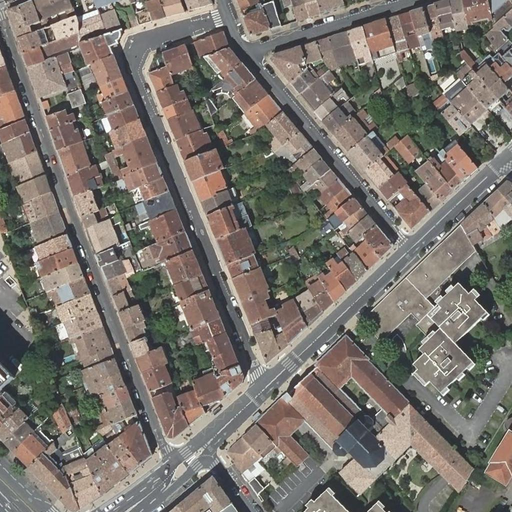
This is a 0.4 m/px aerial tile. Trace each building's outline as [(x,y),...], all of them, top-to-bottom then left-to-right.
[(35,0),(33,1),(37,10),(41,21),(57,15),(51,0),(35,0)] [(70,0),(51,0),(57,15),(74,9),(70,0)] [(94,0),(95,1),(97,8),(119,0),(94,0)] [(147,5),(148,9),(153,22),(167,18),(160,0),(147,5)] [(159,0),(160,0),(167,18),(186,12),(180,0),(159,0)] [(180,0),(186,12),(191,11),(186,0),(180,0)] [(211,0),(186,0),(191,11),(213,4),(211,0)] [(262,5),(265,1),(264,0),(237,0),(241,9),(247,7),(257,3),(258,6),(261,5),(262,5)] [(291,0),(293,6),(297,22),(309,18),(304,0),(291,0)] [(304,0),(309,18),(321,14),(317,0),(304,0)] [(317,0),(321,14),(345,6),(343,0),(317,0)] [(455,24),(449,0),(435,5),(441,28),(451,25),(452,31),(456,30),(455,24)] [(463,0),(450,0),(449,0),(455,24),(456,30),(457,32),(469,28),(468,24),(463,0)] [(463,0),(468,24),(493,19),(490,8),(488,0),(463,0)] [(488,0),(490,8),(493,19),(494,25),(511,10),(511,2),(510,0),(488,0)] [(37,10),(33,1),(20,6),(8,11),(18,39),(34,33),(31,24),(41,21),(37,10)] [(271,30),(282,26),(274,2),(262,5),(271,30)] [(252,36),(271,30),(262,5),(261,5),(258,6),(260,10),(250,13),(247,7),(241,9),(244,16),(251,35),(252,36)] [(441,28),(435,5),(423,8),(430,32),(430,33),(432,40),(432,41),(433,43),(440,41),(444,40),(444,38),(443,33),(441,28)] [(423,8),(411,12),(419,36),(421,45),(422,46),(426,45),(425,43),(432,41),(432,40),(430,33),(430,32),(423,8)] [(135,14),(140,26),(153,22),(148,9),(135,14)] [(100,16),(98,10),(77,18),(79,23),(100,16)] [(115,10),(100,16),(108,35),(121,31),(123,31),(115,10)] [(511,10),(494,25),(495,28),(487,35),(497,50),(509,39),(502,31),(504,28),(506,30),(509,30),(511,27),(511,10)] [(127,15),(132,28),(140,26),(135,14),(134,11),(129,13),(127,15)] [(411,12),(399,16),(407,40),(409,49),(421,45),(419,36),(411,12)] [(100,16),(79,23),(79,32),(80,43),(108,35),(100,16)] [(396,53),(399,60),(403,59),(401,52),(409,49),(407,40),(399,16),(387,20),(391,34),(396,53)] [(54,26),(51,27),(57,41),(59,40),(61,39),(79,32),(79,23),(77,18),(77,17),(60,23),(58,24),(56,25),(54,26)] [(367,41),(373,60),(396,53),(391,34),(387,20),(363,27),(367,41)] [(451,25),(441,28),(443,33),(452,31),(451,25)] [(367,62),(373,60),(367,41),(363,27),(348,32),(356,53),(358,61),(359,64),(367,62)] [(18,39),(23,53),(40,47),(43,46),(47,44),(49,43),(44,29),(41,30),(38,31),(34,33),(18,39)] [(87,62),(88,66),(93,64),(114,55),(111,47),(119,44),(118,41),(120,40),(121,36),(122,35),(121,31),(108,35),(80,43),(80,48),(81,50),(82,50),(88,54),(91,61),(87,62)] [(23,53),(28,67),(45,61),(44,56),(76,45),(78,49),(80,48),(80,43),(79,32),(61,39),(59,40),(57,41),(49,43),(47,44),(43,46),(40,47),(23,53)] [(223,32),(195,42),(201,59),(204,57),(230,48),(223,32)] [(348,32),(329,38),(337,63),(339,66),(342,66),(341,61),(353,58),(354,62),(358,61),(356,53),(348,32)] [(329,38),(316,42),(322,60),(326,65),(327,66),(337,63),(329,38)] [(503,58),(511,68),(511,40),(510,40),(509,39),(497,50),(500,54),(503,58)] [(316,42),(301,47),(306,63),(308,68),(309,68),(310,69),(312,68),(311,67),(310,64),(313,63),(319,61),(321,66),(326,65),(322,60),(316,42)] [(191,80),(197,77),(193,67),(192,62),(186,45),(163,54),(168,67),(171,75),(190,68),(193,76),(190,77),(191,80)] [(271,59),(290,82),(304,71),(301,67),(306,63),(301,47),(273,56),(271,59)] [(226,77),(243,63),(230,48),(204,57),(213,68),(217,65),(223,74),(220,76),(223,80),(226,77)] [(88,54),(82,50),(87,62),(91,61),(88,54)] [(28,67),(39,98),(67,87),(63,74),(60,66),(72,63),(69,53),(45,61),(28,67)] [(479,67),(465,53),(466,57),(463,57),(475,72),(499,100),(511,114),(511,96),(511,97),(511,98),(507,103),(502,98),(511,90),(505,84),(494,72),(485,61),(479,67)] [(150,74),(157,93),(175,86),(171,75),(168,67),(163,54),(154,57),(148,71),(150,74)] [(487,59),(484,61),(485,61),(494,72),(505,84),(511,77),(511,68),(503,58),(500,54),(494,59),(491,55),(487,59)] [(102,87),(123,78),(114,55),(93,64),(102,87)] [(475,72),(463,57),(458,61),(465,69),(458,75),(461,79),(463,82),(468,88),(488,110),(499,100),(475,72)] [(60,66),(63,74),(75,71),(72,63),(60,66)] [(239,93),(256,79),(243,63),(226,77),(223,80),(212,89),(204,96),(207,105),(211,117),(218,111),(209,100),(216,94),(222,92),(228,93),(232,99),(239,93)] [(337,63),(327,66),(330,70),(330,71),(337,69),(340,68),(339,66),(337,63)] [(217,65),(213,68),(220,76),(223,74),(217,65)] [(0,96),(15,91),(7,67),(0,69),(0,96)] [(290,82),(300,94),(325,74),(322,70),(317,74),(313,70),(312,68),(310,69),(309,68),(308,68),(304,71),(290,82)] [(300,94),(314,112),(336,93),(334,91),(332,93),(324,84),(327,82),(328,84),(335,78),(330,71),(330,70),(325,74),(300,94)] [(403,76),(395,84),(400,90),(406,86),(403,76)] [(102,87),(101,87),(104,95),(99,97),(102,103),(103,103),(107,101),(129,92),(123,78),(102,87)] [(269,95),(256,79),(239,93),(232,99),(235,102),(238,99),(245,107),(242,111),(244,114),(269,95)] [(471,125),(488,110),(468,88),(463,82),(461,79),(443,94),(444,95),(449,101),(451,103),(453,105),(471,125)] [(332,93),(334,91),(328,84),(327,82),(324,84),(332,93)] [(408,92),(411,101),(422,91),(421,88),(420,87),(419,82),(406,86),(408,92)] [(157,93),(164,109),(187,100),(184,92),(180,94),(177,85),(175,86),(157,93)] [(314,112),(323,122),(334,113),(332,110),(346,99),(348,101),(351,99),(342,88),(336,93),(314,112)] [(83,94),(81,90),(68,94),(73,108),(84,104),(86,103),(83,94)] [(0,130),(26,120),(15,91),(0,96),(0,130)] [(109,116),(134,105),(129,92),(107,101),(103,103),(109,116)] [(283,112),(269,95),(244,114),(247,116),(251,113),(260,125),(256,128),(255,129),(256,130),(252,134),(253,136),(259,133),(269,125),(283,112)] [(441,108),(449,101),(444,95),(436,102),(441,108)] [(235,102),(242,111),(245,107),(238,99),(235,102)] [(164,109),(169,120),(191,111),(187,100),(164,109)] [(323,122),(333,134),(353,118),(358,114),(348,101),(338,109),(334,113),(323,122)] [(472,126),(471,125),(453,105),(451,103),(449,101),(441,108),(439,110),(443,114),(460,135),(472,126)] [(102,103),(100,104),(106,117),(109,116),(103,103),(102,103)] [(115,131),(140,120),(134,105),(109,116),(112,123),(115,131)] [(169,120),(177,140),(201,131),(194,113),(200,111),(199,109),(191,111),(169,120)] [(373,132),(377,129),(373,123),(369,127),(362,120),(367,116),(362,110),(353,118),(333,134),(348,153),(368,137),(373,132)] [(65,111),(46,117),(51,130),(72,123),(76,122),(74,116),(68,118),(65,111)] [(300,132),(283,112),(269,125),(259,133),(271,149),(274,153),(274,152),(275,152),(285,144),(300,132)] [(251,113),(247,116),(256,128),(260,125),(251,113)] [(106,117),(101,119),(104,126),(112,123),(109,116),(106,117)] [(369,127),(373,123),(367,116),(362,120),(369,127)] [(0,136),(3,144),(4,144),(30,133),(26,120),(0,130),(0,136)] [(115,131),(111,133),(118,150),(147,137),(140,120),(115,131)] [(72,123),(51,130),(58,151),(82,142),(78,131),(76,131),(72,123)] [(204,135),(202,130),(201,131),(177,140),(186,162),(211,152),(209,148),(204,135)] [(229,145),(222,131),(218,134),(223,148),(229,145)] [(314,149),(300,132),(285,144),(275,152),(274,152),(280,159),(286,154),(290,151),(299,161),(314,149)] [(348,153),(365,172),(385,155),(388,152),(390,151),(386,147),(380,152),(371,141),(377,136),(373,132),(368,137),(348,153)] [(37,152),(30,133),(4,144),(3,144),(9,158),(11,163),(12,162),(37,152)] [(401,142),(405,138),(400,133),(396,137),(401,142)] [(204,135),(209,148),(212,147),(207,134),(204,135)] [(422,152),(409,135),(405,138),(401,142),(395,147),(409,163),(422,152)] [(380,152),(386,147),(377,136),(371,141),(380,152)] [(118,150),(115,151),(117,157),(125,153),(131,168),(123,171),(125,177),(158,163),(147,137),(118,150)] [(392,149),(395,147),(401,142),(396,137),(388,144),(392,149)] [(82,142),(58,151),(67,176),(91,167),(85,149),(88,148),(86,141),(82,142)] [(444,150),(447,154),(459,145),(455,141),(444,150)] [(464,181),(478,168),(465,152),(459,145),(447,154),(444,150),(441,153),(443,155),(447,161),(464,181)] [(478,168),(483,163),(470,148),(465,152),(478,168)] [(322,159),(314,149),(299,161),(293,166),(290,170),(292,172),(294,176),(302,169),(306,173),(322,159)] [(221,160),(217,150),(211,152),(186,162),(193,182),(224,169),(229,167),(226,158),(221,160)] [(293,166),(299,161),(290,151),(286,154),(293,163),(291,164),(293,166)] [(46,175),(37,152),(12,162),(11,163),(9,163),(14,176),(20,174),(24,184),(46,175)] [(113,152),(105,155),(107,161),(109,166),(115,181),(123,178),(113,152)] [(454,191),(464,181),(447,161),(442,166),(437,160),(435,158),(434,159),(433,157),(428,152),(424,154),(429,160),(430,162),(432,163),(454,191)] [(379,189),(400,171),(398,169),(396,170),(395,169),(391,173),(383,163),(388,158),(385,155),(365,172),(379,189)] [(442,166),(447,161),(443,155),(437,160),(442,166)] [(391,173),(395,169),(396,169),(388,158),(383,163),(391,173)] [(330,169),(322,159),(306,173),(304,175),(310,182),(302,188),(305,191),(312,185),(330,169)] [(91,167),(67,176),(75,197),(92,190),(104,186),(98,170),(109,166),(107,161),(96,166),(91,167)] [(446,198),(454,191),(432,163),(430,162),(418,173),(419,174),(421,177),(427,184),(429,187),(442,202),(446,198)] [(158,163),(125,177),(132,191),(142,187),(164,178),(158,163)] [(193,182),(201,201),(221,193),(220,191),(232,186),(224,169),(193,182)] [(338,179),(330,169),(312,185),(305,191),(306,194),(310,190),(316,185),(322,192),(338,179)] [(402,174),(400,171),(379,189),(389,201),(396,195),(400,192),(408,184),(407,184),(400,176),(402,174)] [(25,202),(52,192),(46,175),(24,184),(18,186),(25,202)] [(147,201),(169,191),(164,178),(142,187),(147,201)] [(346,188),(338,179),(322,193),(319,195),(324,202),(317,208),(319,210),(328,203),(346,188)] [(322,193),(338,179),(322,192),(322,193)] [(508,181),(498,190),(511,203),(511,183),(509,181),(508,181)] [(293,195),(299,191),(294,182),(288,185),(293,195)] [(413,229),(431,212),(418,197),(416,194),(408,184),(400,192),(406,199),(403,202),(395,209),(413,229)] [(431,212),(442,202),(429,187),(427,184),(416,194),(418,197),(431,212)] [(238,198),(233,188),(227,191),(221,193),(201,201),(208,217),(234,206),(232,201),(238,198)] [(354,198),(346,188),(328,203),(334,210),(325,218),(327,220),(328,220),(354,198)] [(92,190),(75,197),(78,206),(82,217),(99,211),(97,204),(94,197),(95,197),(92,190)] [(511,203),(498,190),(484,203),(498,226),(500,230),(511,219),(511,203)] [(152,221),(177,210),(169,191),(147,201),(144,202),(145,204),(152,221)] [(59,212),(52,192),(25,202),(22,204),(23,207),(27,206),(32,219),(25,222),(26,225),(31,223),(59,212)] [(406,199),(400,192),(396,195),(398,197),(403,202),(406,199)] [(99,195),(95,197),(94,197),(97,204),(102,203),(99,195)] [(389,201),(391,203),(398,197),(396,195),(389,201)] [(362,207),(354,198),(328,220),(330,223),(335,218),(341,226),(344,223),(362,207)] [(139,216),(148,212),(144,202),(135,206),(139,216)] [(242,202),(234,206),(239,220),(248,216),(242,202)] [(484,203),(461,225),(468,235),(474,246),(484,240),(485,242),(492,236),(493,237),(501,231),(500,230),(498,226),(484,203)] [(21,208),(25,222),(32,219),(27,206),(23,207),(21,208)] [(208,217),(217,240),(243,230),(244,229),(252,226),(248,216),(239,220),(234,206),(208,217)] [(369,216),(362,207),(344,223),(347,226),(342,230),(338,234),(342,239),(349,233),(369,216)] [(99,211),(82,217),(87,228),(107,220),(105,216),(107,215),(105,209),(99,211)] [(160,242),(186,232),(177,210),(152,221),(151,221),(140,225),(142,230),(153,225),(160,242)] [(124,211),(119,213),(120,215),(126,231),(131,229),(124,211)] [(68,235),(59,212),(31,223),(40,246),(68,235)] [(107,220),(87,228),(97,255),(109,251),(115,249),(131,241),(126,231),(120,215),(107,220)] [(377,226),(369,216),(349,233),(342,239),(346,243),(352,237),(357,243),(359,240),(361,239),(364,236),(377,226)] [(389,295),(366,317),(375,326),(371,330),(372,332),(382,342),(386,338),(390,342),(398,334),(402,339),(417,325),(431,339),(441,329),(432,319),(443,309),(438,304),(460,283),(483,261),(474,246),(468,235),(461,225),(429,256),(398,287),(400,290),(392,298),(389,295)] [(394,246),(377,226),(364,236),(367,240),(381,259),(394,247),(394,246)] [(253,255),(255,255),(244,229),(243,230),(217,240),(227,266),(253,255)] [(148,247),(136,252),(143,271),(163,263),(168,261),(193,251),(186,232),(160,242),(148,247)] [(73,249),(68,235),(40,246),(36,247),(42,262),(73,249)] [(367,240),(364,236),(361,239),(364,243),(358,249),(354,245),(350,249),(355,254),(368,271),(381,259),(367,240)] [(114,264),(102,268),(107,280),(125,273),(127,278),(143,271),(136,252),(131,241),(115,249),(120,261),(114,264)] [(30,250),(35,264),(37,264),(42,262),(36,247),(30,250)] [(300,258),(293,247),(289,250),(291,256),(293,261),(294,263),(300,258)] [(34,264),(39,278),(42,277),(44,277),(79,263),(73,249),(42,262),(37,264),(35,264),(34,264)] [(109,251),(97,255),(102,268),(114,264),(120,261),(115,249),(109,251)] [(345,250),(338,255),(344,263),(357,281),(368,271),(355,254),(351,257),(345,250)] [(171,281),(173,287),(176,285),(177,285),(203,275),(193,251),(168,261),(170,268),(170,270),(171,273),(172,276),(174,279),(171,281)] [(227,266),(233,279),(259,269),(253,255),(227,266)] [(335,260),(328,265),(331,270),(334,273),(346,291),(357,281),(344,263),(339,266),(335,260)] [(45,285),(48,292),(51,290),(84,277),(79,263),(44,277),(48,284),(45,285)] [(268,292),(269,292),(259,269),(233,279),(243,303),(268,292)] [(125,273),(107,280),(113,297),(132,290),(127,278),(125,273)] [(335,302),(346,291),(334,273),(329,276),(327,273),(320,278),(322,281),(335,302)] [(176,285),(173,287),(173,288),(172,288),(172,289),(175,296),(175,297),(176,297),(176,298),(177,298),(177,297),(180,296),(182,300),(181,301),(182,302),(210,290),(203,275),(177,285),(176,285)] [(319,277),(318,275),(306,283),(310,289),(319,283),(316,279),(319,277)] [(51,290),(58,306),(90,293),(84,277),(51,290)] [(324,312),(335,302),(322,281),(320,278),(319,277),(316,279),(319,283),(310,289),(311,291),(324,312)] [(470,294),(460,283),(438,304),(443,309),(432,319),(441,329),(456,344),(488,313),(476,300),(479,298),(473,291),(470,294)] [(400,290),(398,287),(389,295),(392,298),(400,290)] [(132,290),(113,297),(120,313),(138,306),(137,302),(136,301),(128,304),(127,299),(135,296),(132,290)] [(192,329),(192,330),(221,318),(210,290),(182,302),(193,328),(192,329)] [(308,327),(324,312),(311,291),(295,301),(308,327)] [(277,315),(277,313),(275,310),(269,312),(268,308),(269,307),(268,305),(266,306),(264,300),(270,297),(268,292),(243,303),(252,325),(268,319),(277,315)] [(90,293),(58,306),(64,323),(97,310),(90,293)] [(290,344),(308,327),(295,301),(285,306),(286,309),(277,313),(277,315),(282,326),(285,334),(290,344)] [(138,306),(120,313),(126,328),(145,321),(143,318),(138,306)] [(97,310),(64,323),(70,339),(103,326),(97,310)] [(221,318),(192,330),(195,337),(199,335),(202,343),(203,343),(227,333),(221,318)] [(281,352),(290,344),(285,334),(282,326),(273,331),(268,319),(252,325),(267,364),(281,352)] [(145,321),(126,328),(131,343),(147,337),(150,336),(145,321)] [(103,326),(75,337),(83,359),(87,358),(112,348),(103,326)] [(441,329),(431,339),(420,350),(425,355),(414,365),(419,370),(416,372),(428,384),(431,382),(442,394),(474,363),(456,344),(441,329)] [(227,333),(203,343),(207,351),(212,350),(215,357),(233,349),(227,333)] [(150,336),(147,337),(148,341),(145,343),(148,353),(156,350),(154,345),(150,336)] [(346,336),(317,365),(341,389),(352,378),(393,421),(394,421),(411,405),(368,361),(369,359),(346,336)] [(75,337),(70,339),(78,361),(82,360),(83,359),(75,337)] [(147,337),(131,343),(137,358),(148,353),(145,343),(148,341),(147,337)] [(116,359),(112,348),(87,358),(89,361),(84,363),(87,370),(116,359)] [(148,353),(137,358),(143,373),(165,365),(167,364),(161,348),(156,350),(148,353)] [(217,375),(240,366),(233,349),(215,357),(218,365),(213,366),(214,368),(216,374),(217,375)] [(121,373),(116,359),(87,370),(84,371),(89,382),(85,384),(86,387),(121,373)] [(0,392),(3,390),(14,376),(0,362),(0,392)] [(165,365),(143,373),(150,392),(172,384),(165,365)] [(282,398),(304,420),(339,455),(345,455),(349,451),(355,458),(364,467),(375,467),(384,458),(384,447),(369,431),(373,428),(373,421),(341,389),(317,365),(316,365),(318,367),(289,394),(288,393),(282,398)] [(217,375),(226,397),(243,383),(245,377),(240,366),(217,375)] [(204,372),(206,378),(216,374),(214,368),(204,372)] [(126,387),(121,373),(86,387),(87,390),(91,388),(95,399),(100,397),(126,387)] [(206,378),(194,383),(196,389),(198,394),(203,406),(216,401),(221,401),(226,397),(217,375),(216,374),(206,378)] [(100,397),(95,399),(101,413),(106,411),(132,400),(126,387),(100,397)] [(196,389),(178,396),(179,398),(182,407),(189,427),(206,414),(205,412),(203,406),(198,394),(196,389)] [(0,392),(0,428),(16,412),(21,408),(17,404),(13,408),(1,396),(5,392),(3,390),(0,392)] [(17,404),(5,392),(1,396),(13,408),(17,404)] [(168,393),(153,399),(168,437),(174,439),(189,427),(182,407),(178,408),(172,394),(168,393)] [(282,398),(256,424),(292,461),(292,462),(297,467),(309,455),(289,435),(304,420),(282,398)] [(106,411),(101,413),(104,421),(109,419),(110,422),(105,424),(95,428),(97,431),(111,425),(115,423),(137,415),(132,400),(106,411)] [(16,412),(0,428),(0,437),(5,442),(26,422),(30,417),(38,409),(35,405),(32,408),(26,403),(21,408),(16,412)] [(65,411),(62,404),(46,421),(59,439),(72,426),(68,417),(65,411)] [(430,424),(411,405),(394,421),(393,421),(385,429),(375,419),(373,421),(373,428),(369,431),(384,447),(384,458),(375,467),(364,467),(355,458),(339,473),(359,494),(411,443),(430,424)] [(76,406),(65,411),(68,417),(79,412),(76,406)] [(26,422),(5,442),(14,452),(31,435),(35,431),(38,428),(36,426),(37,424),(30,417),(26,422)] [(487,473),(506,485),(511,476),(511,417),(511,418),(509,419),(507,421),(506,424),(506,427),(507,430),(510,432),(491,463),(492,464),(487,473)] [(120,438),(141,465),(153,456),(153,455),(140,423),(135,427),(131,425),(128,428),(129,431),(124,435),(122,432),(115,423),(111,425),(112,428),(120,438)] [(256,424),(243,437),(262,456),(263,458),(264,458),(274,448),(282,457),(281,458),(288,466),(292,462),(292,461),(256,424)] [(454,448),(430,424),(411,443),(412,445),(445,478),(459,493),(474,469),(464,458),(456,450),(458,448),(456,446),(454,448)] [(111,425),(97,431),(101,436),(112,428),(111,425)] [(31,435),(14,452),(29,468),(46,452),(53,445),(54,444),(51,441),(49,443),(40,432),(42,431),(41,430),(43,428),(41,426),(38,428),(35,431),(31,435)] [(86,458),(83,453),(79,443),(67,448),(63,445),(75,433),(72,426),(59,439),(54,444),(57,450),(66,460),(58,468),(60,471),(46,485),(72,511),(77,511),(79,510),(67,477),(77,473),(80,472),(90,468),(87,462),(86,458)] [(262,456),(243,437),(230,449),(228,453),(242,473),(249,483),(255,477),(247,469),(262,456)] [(109,447),(129,474),(141,465),(120,438),(111,446),(109,443),(107,444),(109,447)] [(412,445),(411,443),(359,494),(361,495),(412,445)] [(46,452),(29,468),(46,485),(60,471),(58,468),(66,460),(57,450),(54,444),(53,445),(46,452)] [(96,455),(117,483),(129,474),(109,447),(107,444),(105,445),(107,447),(96,455)] [(90,468),(102,495),(117,483),(96,455),(87,462),(90,468)] [(262,456),(247,469),(255,477),(265,469),(258,462),(263,458),(262,456)] [(79,510),(102,495),(90,468),(80,472),(83,479),(78,482),(76,477),(78,476),(77,473),(67,477),(79,510)] [(214,476),(199,489),(210,505),(215,511),(220,511),(233,503),(214,476)] [(199,489),(178,507),(181,511),(202,511),(210,505),(199,489)] [(386,511),(378,504),(369,511),(349,511),(328,490),(316,502),(313,500),(307,506),(310,509),(306,511),(386,511)] [(238,511),(233,503),(220,511),(215,511),(210,505),(202,511),(181,511),(178,507),(171,511),(238,511)]
